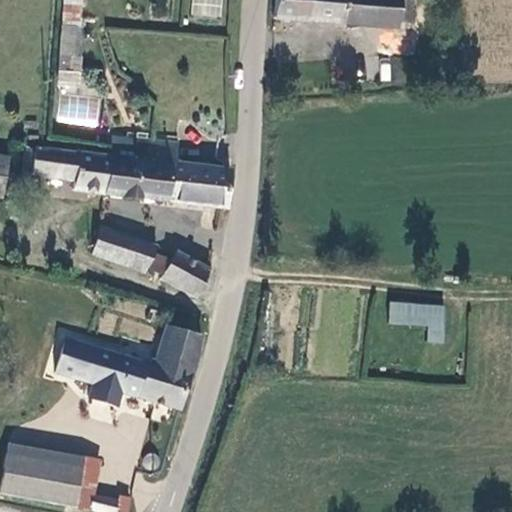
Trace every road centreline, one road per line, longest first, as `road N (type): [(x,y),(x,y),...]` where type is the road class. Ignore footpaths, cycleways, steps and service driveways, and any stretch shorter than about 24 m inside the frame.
road 1 (unclassified): [(258,0),(239,241),(218,350),(165,511)]
road 2 (track): [(233,269),(511,295)]
